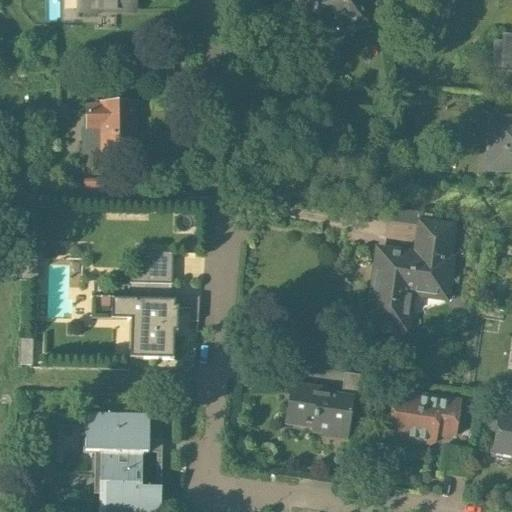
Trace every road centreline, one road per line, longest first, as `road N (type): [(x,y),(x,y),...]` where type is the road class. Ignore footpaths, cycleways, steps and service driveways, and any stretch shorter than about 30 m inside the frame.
road 1 (residential): [(204,479),(226,267),(221,100),(201,0)]
road 2 (residential): [(204,479),(400,511)]
